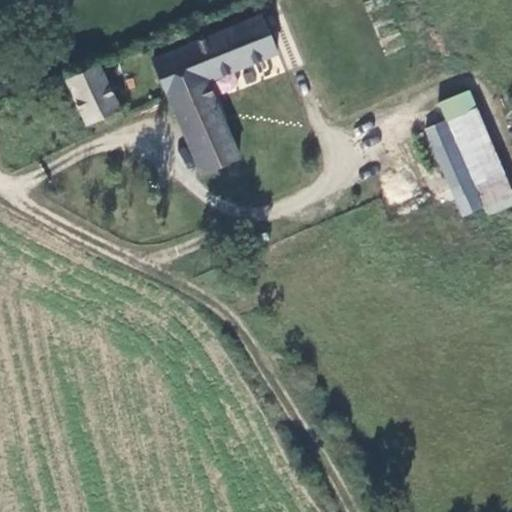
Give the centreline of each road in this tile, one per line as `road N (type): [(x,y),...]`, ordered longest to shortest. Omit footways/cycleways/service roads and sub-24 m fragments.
road 1 (track): [(13,193),(129,261),(159,258),(335,189)]
road 2 (track): [(129,261),(218,298),(233,313),(351,511)]
road 3 (track): [(0,187),(34,188),(85,155),(130,139)]
